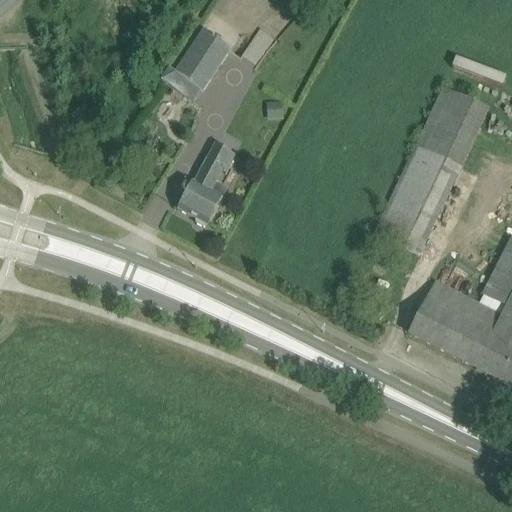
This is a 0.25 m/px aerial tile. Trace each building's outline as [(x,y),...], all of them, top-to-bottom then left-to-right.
[(222,48),(203,35),(175,77),(202,95),(230,53),(222,48)] [(434,244),(490,107),(443,88),(388,226),(434,244)] [(282,122),(282,105),(268,105),(268,122),(282,122)] [(208,228),(213,220),(226,193),(230,195),(232,192),(217,185),(224,171),(227,173),(235,157),(214,147),(196,182),(194,181),(178,212),(197,222),(196,223),(197,226),(203,229),(206,229),(207,227),(208,228)] [(511,389),(511,239),(482,297),(506,309),(502,318),(436,284),(410,336),(498,382),(498,383),(511,389)]
